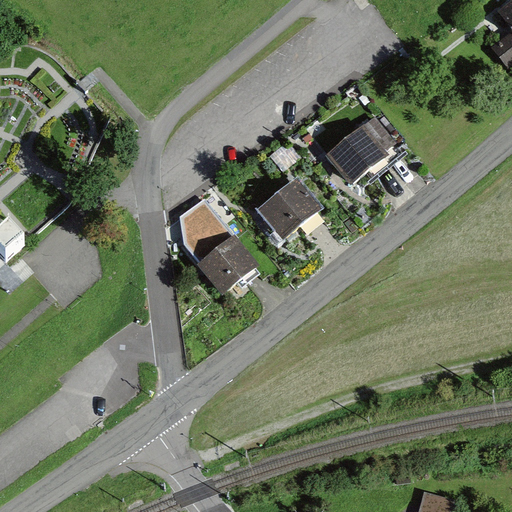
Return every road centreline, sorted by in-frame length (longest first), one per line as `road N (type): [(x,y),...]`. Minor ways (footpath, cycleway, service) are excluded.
road 1 (residential): [(166,413),(174,385),(149,185),(155,132),(306,0)]
road 2 (tertiary): [(511,138),(166,413)]
road 3 (track): [(511,357),(321,409),(180,464)]
road 4 (tertiary): [(166,413),(24,511)]
